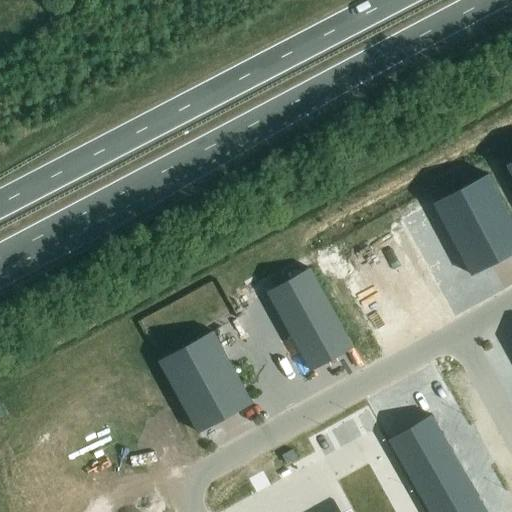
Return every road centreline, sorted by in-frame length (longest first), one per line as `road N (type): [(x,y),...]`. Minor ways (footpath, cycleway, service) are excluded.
road 1 (trunk): [(0,260),(492,0)]
road 2 (trunk): [(396,0),(0,205)]
road 3 (unclassified): [(192,511),(179,488),(460,332)]
